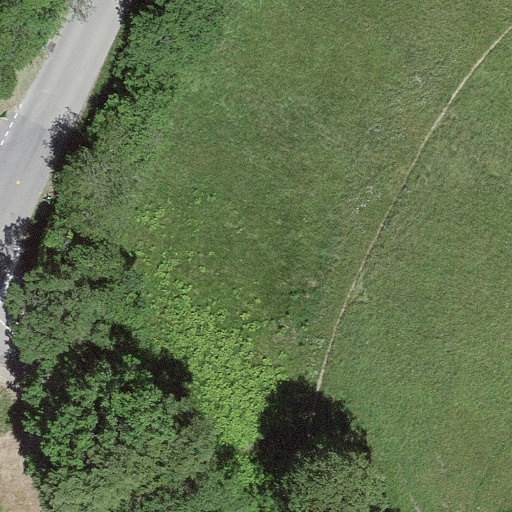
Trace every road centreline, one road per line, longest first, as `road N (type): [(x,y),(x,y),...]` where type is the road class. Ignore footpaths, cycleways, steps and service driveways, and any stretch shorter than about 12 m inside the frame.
road 1 (track): [(282,511),(339,281),(382,164)]
road 2 (tertiary): [(105,0),(0,217)]
road 3 (residential): [(101,511),(0,297)]
